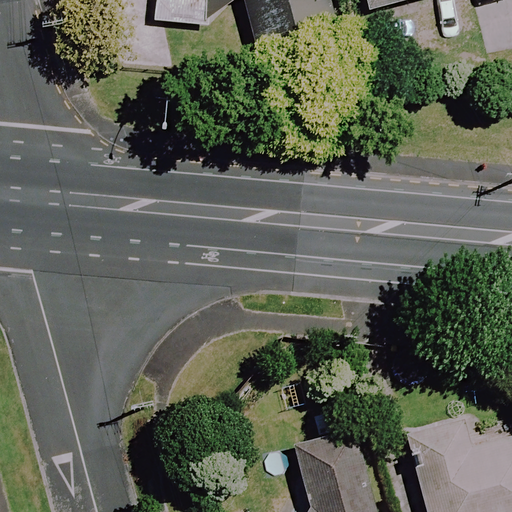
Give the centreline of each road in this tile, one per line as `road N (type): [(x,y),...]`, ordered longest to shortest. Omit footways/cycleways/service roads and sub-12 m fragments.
road 1 (secondary): [(511,236),(9,191)]
road 2 (residential): [(93,511),(9,191)]
